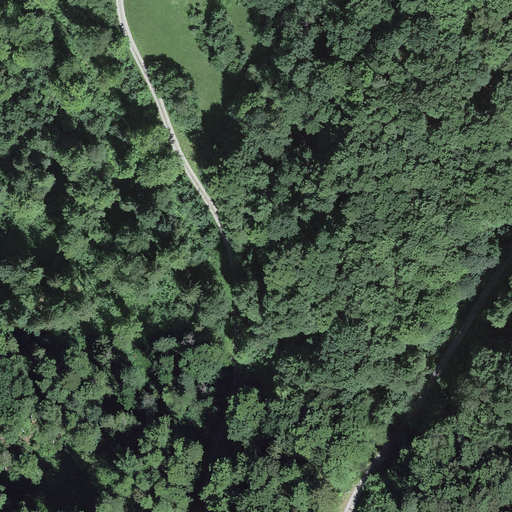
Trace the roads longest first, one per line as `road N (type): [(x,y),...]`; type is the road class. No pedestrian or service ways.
road 1 (track): [(119,0),(125,34),(233,254),(238,361),(207,478),(209,511)]
road 2 (track): [(511,250),(346,511)]
